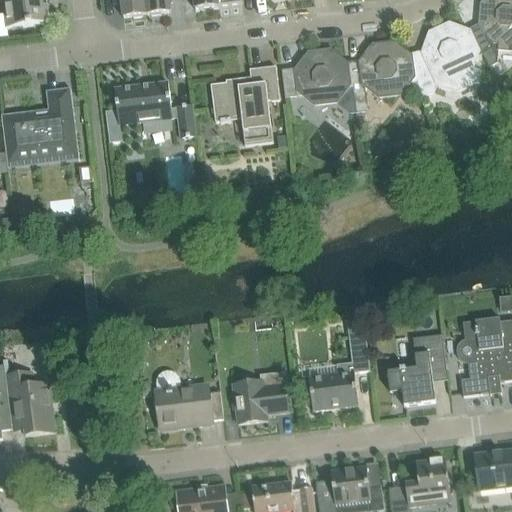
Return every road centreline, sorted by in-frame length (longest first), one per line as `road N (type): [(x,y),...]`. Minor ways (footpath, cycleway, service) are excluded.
road 1 (residential): [(0,472),(511,420)]
road 2 (residential): [(442,0),(401,18),(89,52)]
